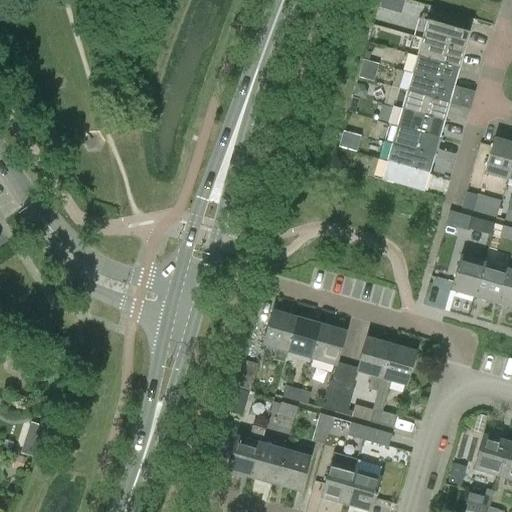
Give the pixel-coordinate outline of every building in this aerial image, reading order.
[(399,10),(402,0),(381,0),(380,4),(399,10)] [(469,33),(418,18),(412,36),(420,39),(464,51),(469,33)] [(464,51),(420,39),(415,56),(459,68),(464,51)] [(410,73),(454,86),(459,68),(415,56),(410,73)] [(454,86),(410,73),(405,91),(449,103),(454,86)] [(356,83),(352,97),(358,98),(365,100),(367,92),(362,84),(356,83)] [(449,103),(405,91),(400,108),(443,121),(449,103)] [(355,114),(358,98),(352,97),(348,112),(355,114)] [(387,124),(395,126),(438,139),(443,121),(400,108),(393,106),(387,124)] [(438,139),(395,126),(390,144),(433,156),(438,139)] [(507,180),(511,161),(511,143),(493,138),(483,173),(507,180)] [(433,156),(390,144),(385,161),(428,174),(433,156)] [(335,155),(332,166),(341,168),(343,158),(343,156),(336,154),(336,156),(335,155)] [(428,174),(385,161),(380,180),(423,192),(428,174)] [(472,211),(488,216),(495,218),(500,201),(477,195),(472,211)] [(511,210),(507,209),(503,220),(511,222),(511,210)] [(493,224),(486,222),(471,217),(468,228),(467,229),(482,233),(490,235),(493,224)] [(511,229),(502,226),(499,238),(511,241),(511,229)] [(449,291),(473,298),(483,262),(460,255),(449,291)] [(483,262),(473,298),(496,305),(506,269),(483,262)] [(511,270),(506,269),(496,305),(511,309),(511,270)] [(287,352),(296,318),(271,311),(262,345),(275,348),(272,359),(283,363),(287,352)] [(296,318),(287,352),(310,358),(320,325),(296,318)] [(320,325),(310,358),(335,366),(345,332),(320,325)] [(356,371),(371,376),(367,389),(377,391),(390,345),(366,338),(356,371)] [(396,416),(381,412),(390,381),(405,386),(415,352),(390,345),(377,391),(368,422),(393,429),(396,416)] [(236,388),(249,391),(257,364),(244,361),(236,388)] [(328,381),(321,408),(333,412),(341,385),(328,381)] [(347,410),(353,388),(341,385),(333,412),(350,416),(352,412),(347,410)] [(285,386),(282,397),(298,401),(301,390),(285,386)] [(236,388),(233,400),(246,404),(249,391),(236,388)] [(306,404),(310,393),(301,390),(298,401),(306,404)] [(297,407),(291,406),(280,402),(276,414),(293,419),(297,407)] [(327,434),(332,417),(319,414),(311,441),(324,445),(327,435),(327,434)] [(46,428),(43,427),(32,423),(21,453),(35,458),(46,428)] [(363,440),(366,427),(350,423),(347,436),(363,440)] [(251,477),(260,444),(264,430),(252,426),(247,441),(236,437),(226,470),(251,477)] [(366,427),(363,440),(387,447),(391,435),(366,427)] [(497,476),(507,443),(482,436),(473,469),(497,476)] [(222,438),(216,456),(229,460),(235,441),(222,438)] [(511,444),(507,443),(497,476),(511,480),(511,444)] [(260,444),(251,477),(275,484),(284,451),(260,444)] [(284,451),(275,484),(299,491),(308,458),(284,451)] [(320,497),(344,505),(354,472),(352,472),(356,460),(333,453),(320,497)] [(354,472),(344,505),(368,511),(378,479),(377,479),(354,472)] [(485,489),(483,496),(463,490),(457,510),(464,511),(484,511),(485,508),(487,509),(493,491),(485,489)]
